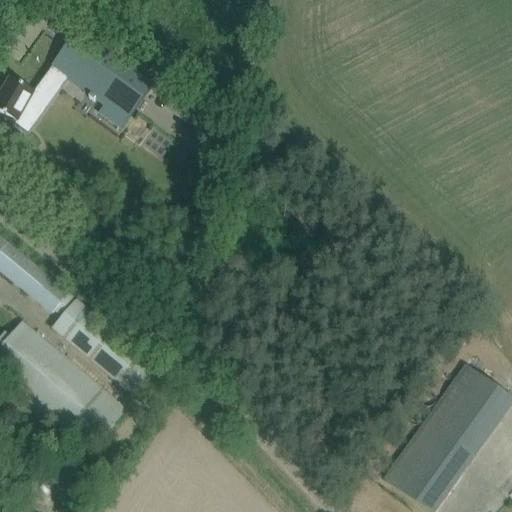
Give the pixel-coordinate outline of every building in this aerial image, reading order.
[(99,114),(121,130),(153,86),(79,31),(59,59),(72,69),(111,97),(99,114)] [(0,95),(0,112),(17,122),(26,107),(38,116),(72,69),(59,59),(34,92),(10,78),(0,95)] [(0,268),(61,319),(52,329),(135,400),(160,371),(76,301),(70,308),(63,302),(69,295),(0,237),(0,268)] [(21,323),(0,348),(0,377),(91,454),(126,411),(21,323)] [(384,481),(426,511),(436,511),(469,467),(511,406),(511,399),(466,366),(384,481)] [(511,440),(496,467),(507,474),(511,465),(511,440)]
